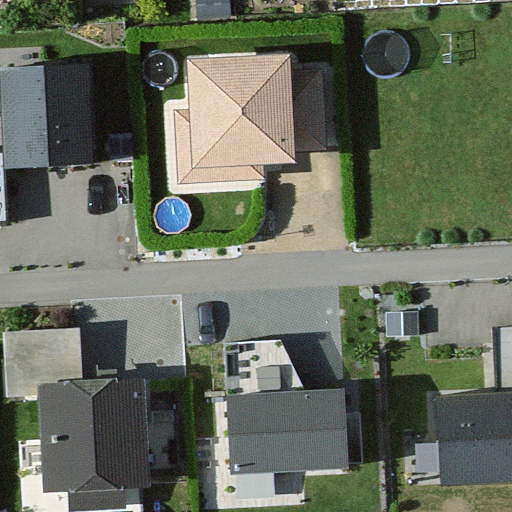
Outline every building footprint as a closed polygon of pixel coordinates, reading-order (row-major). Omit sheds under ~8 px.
[(295,176),(292,69),(189,72),(193,179),(295,176)] [(5,158),(10,180),(96,175),(90,76),(0,81),(5,158)] [(9,319),(10,387),(39,386),(39,370),(84,369),(83,318),(9,319)] [(144,388),(40,393),(45,503),(149,498),(144,388)] [(347,482),(342,401),(228,408),(233,488),(347,482)] [(511,493),(511,403),(437,407),(442,497),(511,493)]
